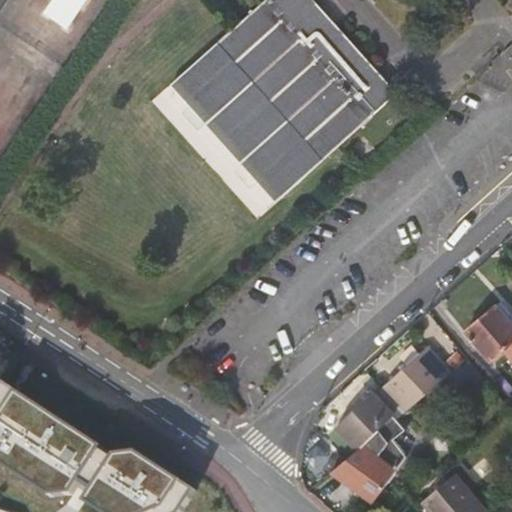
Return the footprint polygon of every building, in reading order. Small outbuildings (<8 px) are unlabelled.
[(284,199),(400,91),(319,0),(272,0),(240,28),(180,81),(284,199)] [(493,359),(511,342),(511,322),(498,305),(469,330),(493,359)] [(452,378),(430,351),(383,389),(406,414),(452,378)] [(76,495),(105,449),(5,382),(0,390),(0,461),(53,497),(76,495)] [(373,392),(334,424),(358,453),(399,420),(406,414),(383,389),(375,395),(373,392)] [(399,420),(358,453),(334,471),(375,503),(409,458),(396,442),(408,432),(399,420)] [(138,453),(115,456),(87,503),(102,511),(185,511),(197,491),(138,453)] [(458,473),(425,500),(435,511),(484,511),(487,510),(458,473)]
